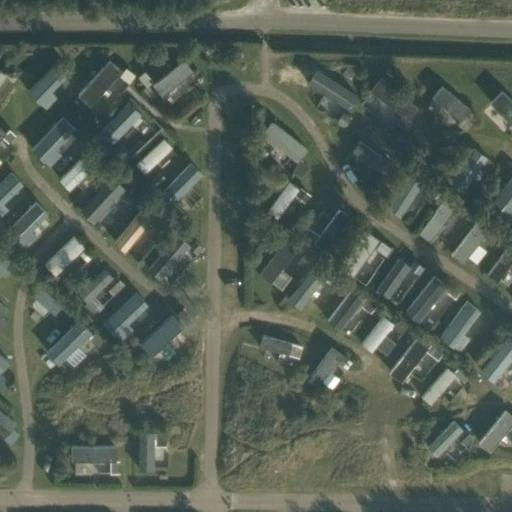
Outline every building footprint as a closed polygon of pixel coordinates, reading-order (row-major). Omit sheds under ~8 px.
[(72,74),(57,60),(25,94),(39,107),(72,74)] [(122,74),(108,62),(77,97),(91,109),(122,74)] [(191,75),(181,62),(150,87),(160,100),(191,75)] [(418,109),(381,80),(370,94),(407,123),(418,109)] [(351,105),(321,86),(313,97),(343,116),(351,105)] [(471,111),(440,88),(429,102),(461,125),(471,111)] [(511,103),(501,92),(489,104),(511,127),(511,103)] [(141,115),(128,103),(96,136),(109,148),(141,115)] [(74,131),(62,119),(31,153),(49,170),(60,158),(54,152),(74,131)] [(308,152),(271,124),(261,137),(298,165),(308,152)] [(171,148),(162,139),(134,168),(143,177),(171,148)] [(397,167),(360,143),(352,155),(389,179),(397,167)] [(487,161),(472,150),(448,186),(463,196),(487,161)] [(95,165),(84,155),(58,182),(69,193),(95,165)] [(202,177),(190,164),(156,198),(168,210),(202,177)] [(12,172),(0,184),(0,206),(23,182),(12,172)] [(113,172),(78,209),(91,222),(127,185),(113,172)] [(424,184),(410,174),(387,210),(401,220),(424,184)] [(511,176),(487,208),(509,225),(511,222),(511,176)] [(298,190),(288,183),(267,213),(277,220),(298,190)] [(457,208),(444,199),(419,235),(432,244),(457,208)] [(34,203),(7,233),(25,250),(36,237),(31,232),(46,215),(34,203)] [(351,220),(338,211),(312,246),(325,255),(351,220)] [(140,212),(112,244),(123,253),(151,222),(140,212)] [(489,231),(476,221),(450,254),(463,265),(489,231)] [(377,241),(364,232),(341,264),(355,273),(366,258),(377,241)] [(86,249),(73,236),(43,267),(56,279),(86,249)] [(177,236),(146,270),(160,282),(191,248),(177,236)] [(296,254),(283,244),(258,278),(270,287),(296,254)] [(511,263),(511,247),(507,245),(485,276),(497,285),(511,263)] [(0,251),(0,277),(1,278),(14,264),(0,251)] [(397,259),(376,291),(389,299),(410,267),(397,259)] [(324,279),(312,270),(287,303),(299,312),(324,279)] [(110,282),(102,273),(77,296),(95,315),(124,288),(114,278),(110,282)] [(434,280),(405,315),(418,326),(447,290),(434,280)] [(63,307),(40,289),(31,300),(54,319),(63,307)] [(363,301),(349,291),(326,322),(339,332),(363,301)] [(147,306),(135,293),(103,324),(121,343),(132,333),(126,327),(147,306)] [(465,306),(440,337),(450,345),(475,314),(465,306)] [(183,328),(170,315),(139,345),(152,359),(183,328)] [(395,326),(383,316),(359,345),(371,355),(395,326)] [(91,333),(78,320),(46,353),(60,366),(91,333)] [(298,361),(302,346),(262,336),(258,351),(298,361)] [(511,340),(508,338),(480,373),(494,384),(511,361),(511,340)] [(427,350),(414,340),(389,373),(402,383),(427,350)] [(341,358),(331,350),(306,381),(316,389),(341,358)] [(0,356),(0,373),(0,374),(8,363),(0,356)] [(455,377),(445,368),(421,398),(431,406),(455,377)] [(511,427),(511,417),(503,411),(477,444),(491,455),(511,427)] [(16,426),(0,413),(0,434),(6,439),(16,426)] [(463,430),(453,421),(428,446),(437,456),(463,430)] [(154,435),(137,435),(137,474),(154,474),(154,435)] [(168,464),(168,443),(158,443),(158,464),(168,464)] [(113,465),(113,446),(71,446),(71,465),(113,465)]
